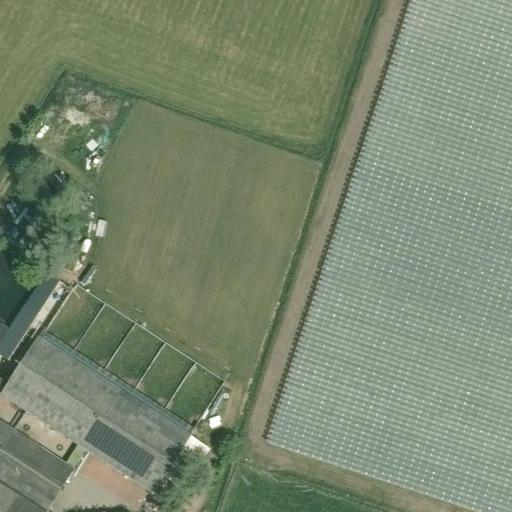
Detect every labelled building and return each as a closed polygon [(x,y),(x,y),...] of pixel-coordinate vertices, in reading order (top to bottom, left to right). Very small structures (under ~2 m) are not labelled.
[(25,317),(55,331),(77,285),(48,270),(25,317)] [(19,330),(29,339),(39,328),(29,319),(19,330)] [(0,345),(10,331),(0,324),(0,345)] [(37,339),(8,384),(0,379),(0,394),(1,396),(0,396),(155,496),(192,438),(37,339)] [(48,511),(76,470),(13,432),(0,423),(0,511),(48,511)]
